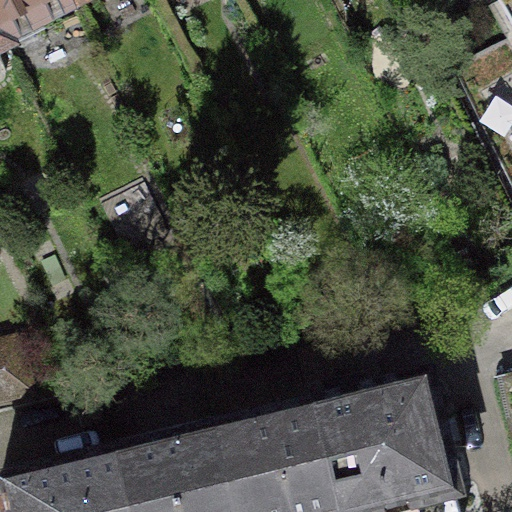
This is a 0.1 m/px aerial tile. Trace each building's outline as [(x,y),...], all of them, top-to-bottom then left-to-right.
[(0,0),(0,33),(5,44),(7,43),(5,39),(7,38),(15,39),(42,26),(39,20),(72,3),(70,0),(0,0)] [(511,187),(511,0),(498,0),(489,5),(509,40),(454,71),(511,187)] [(18,338),(0,342),(0,398),(31,391),(18,338)] [(216,428),(213,429),(233,511),(336,511),(310,405),(308,406),(292,350),(202,370),(216,428)] [(310,405),(336,511),(460,511),(446,450),(428,376),(310,405)] [(511,376),(499,379),(511,432),(511,376)] [(233,511),(213,429),(116,452),(130,511),(233,511)] [(130,511),(116,452),(0,480),(0,482),(7,511),(130,511)]
